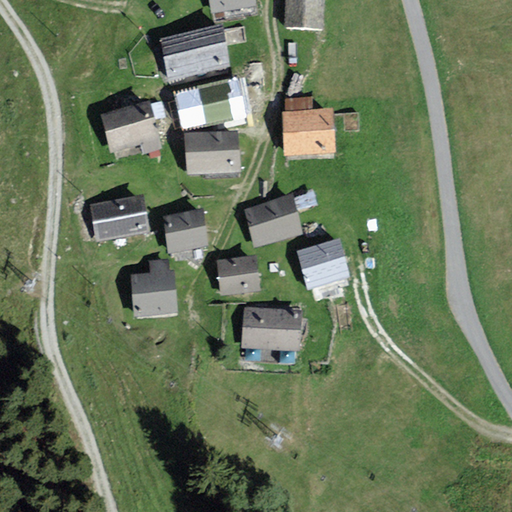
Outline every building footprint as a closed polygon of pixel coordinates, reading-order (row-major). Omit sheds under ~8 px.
[(251,8),(250,0),(211,0),(214,13),(251,8)] [(322,0),(289,0),(287,28),(321,30),(322,0)] [(225,70),(218,35),(162,46),(169,81),(225,70)] [(241,120),(233,86),(179,98),(186,132),(241,120)] [(148,111),(107,121),(114,152),(143,145),(145,152),(157,149),(148,111)] [(331,118),(286,119),(287,156),(332,155),(331,118)] [(234,140),(189,141),(189,173),(235,172),(234,140)] [(144,233),(139,203),(93,210),(98,240),(144,233)] [(296,236),(288,203),(248,213),(256,246),(296,236)] [(205,248),(200,218),(167,224),(172,254),(205,248)] [(346,282),(339,248),(301,257),(309,291),(346,282)] [(253,263),(221,265),(223,295),(255,292),(253,263)] [(153,280),(134,281),(136,316),(174,314),(172,279),(167,279),(167,266),(152,267),(153,280)] [(353,330),(349,306),(335,308),(339,332),(353,330)] [(299,318),(247,314),(244,349),(296,353),(299,318)]
